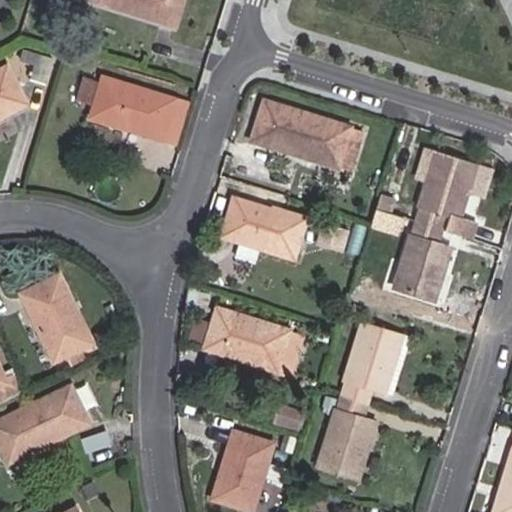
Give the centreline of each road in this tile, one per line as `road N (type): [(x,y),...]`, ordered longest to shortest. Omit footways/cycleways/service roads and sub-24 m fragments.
road 1 (residential): [(511,127),(239,48)]
road 2 (residential): [(164,260),(148,344),(162,511)]
road 3 (residential): [(239,48),(164,260)]
road 4 (residential): [(164,260),(45,219),(0,233)]
road 5 (residential): [(471,511),(511,366)]
